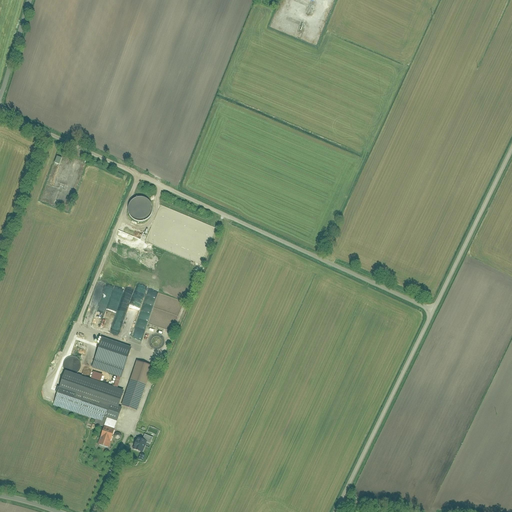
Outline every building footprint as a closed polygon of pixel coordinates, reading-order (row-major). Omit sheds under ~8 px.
[(59,163),(60,156),(52,154),(51,162),(59,163)] [(126,350),(100,340),(90,367),(116,377),(126,350)] [(81,364),(81,362),(81,361),(80,359),(79,357),(78,356),(77,355),(75,354),(73,353),(71,353),(69,353),(68,354),(66,355),(65,356),(64,358),(63,359),(62,361),(62,363),(62,365),(63,366),(64,368),(65,369),(67,370),(68,371),(70,372),(72,372),(74,371),(75,371),(77,370),(78,369),(79,368),(80,366),(81,364)] [(151,365),(137,360),(122,405),(137,410),(151,365)] [(52,405),(85,416),(85,417),(87,418),(86,422),(101,427),(95,444),(109,449),(124,407),(120,406),(125,391),(64,370),(52,405)] [(141,440),(138,438),(133,449),(143,454),(148,442),(151,443),(153,438),(144,434),(141,440)]
